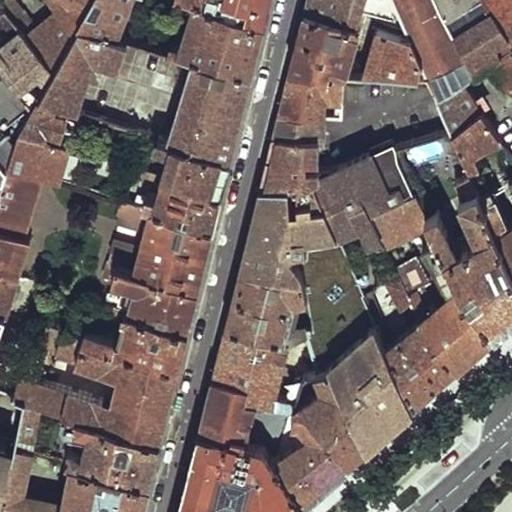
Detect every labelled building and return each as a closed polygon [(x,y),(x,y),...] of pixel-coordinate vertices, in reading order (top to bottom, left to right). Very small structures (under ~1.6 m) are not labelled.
[(74,30),(56,10),(36,26),(14,0),(0,0),(0,1),(3,6),(21,27),(52,66),(74,30)] [(48,0),(56,10),(74,30),(80,20),(91,0),(48,0)] [(91,0),(80,20),(119,32),(132,0),(91,0)] [(191,0),(200,3),(264,22),(269,0),(191,0)] [(343,70),(349,70),(351,66),(345,65),(362,9),(405,17),(396,0),(307,0),(303,17),(290,68),(343,70)] [(396,0),(405,17),(412,33),(425,64),(440,98),(467,79),(477,73),(440,0),(396,0)] [(440,0),(477,73),(511,49),(511,43),(484,0),(440,0)] [(511,0),(484,0),(511,43),(511,0)] [(264,22),(200,3),(185,46),(171,41),(168,28),(142,20),(133,25),(129,35),(251,73),(255,59),(260,38),(264,22)] [(36,95),(70,105),(77,94),(81,96),(86,86),(81,84),(94,56),(185,81),(169,136),(231,155),(241,114),(251,73),(129,35),(119,32),(80,20),(74,30),(52,66),(45,78),(39,90),(36,95)] [(36,95),(39,90),(26,75),(36,67),(45,78),(52,66),(21,27),(0,43),(0,65),(31,103),(36,95)] [(425,64),(412,33),(377,27),(365,71),(421,76),(425,64)] [(511,55),(494,69),(511,90),(511,55)] [(0,154),(8,163),(8,161),(17,127),(31,103),(0,65),(0,154)] [(342,116),(343,70),(290,68),(284,91),(279,113),(325,115),(326,115),(327,100),(339,100),(339,110),(337,111),(336,116),(342,116)] [(455,129),(486,109),(467,79),(440,98),(455,129)] [(17,127),(71,143),(75,127),(65,124),(70,105),(36,95),(31,103),(17,127)] [(455,129),(473,170),(481,165),(474,153),(494,140),(501,148),(507,144),(486,109),(455,129)] [(276,124),(274,133),(319,134),(325,134),(325,115),(279,113),(276,124)] [(42,171),(59,177),(71,143),(17,127),(8,161),(42,171)] [(169,136),(158,132),(154,146),(168,150),(164,171),(223,188),(227,172),(231,155),(169,136)] [(261,184),(321,179),(320,170),(303,170),(303,159),(320,159),(319,134),(274,133),(267,159),(261,184)] [(375,150),(378,156),(403,146),(400,139),(375,150)] [(375,150),(321,173),(321,179),(339,230),(343,238),(363,229),(369,244),(386,237),(375,211),(417,190),(403,153),(403,146),(378,156),(375,150)] [(0,186),(0,225),(24,233),(42,171),(8,161),(8,163),(0,186)] [(164,171),(141,164),(138,174),(160,182),(157,192),(148,190),(145,195),(139,194),(136,201),(214,223),(219,206),(223,188),(164,171)] [(511,257),(484,195),(473,170),(456,180),(464,196),(460,198),(478,235),(459,245),(438,207),(428,212),(454,273),(496,330),(511,316),(511,315),(511,257)] [(304,234),(339,230),(321,179),(261,184),(255,208),(245,248),(240,264),(297,268),(295,262),(301,258),(304,256),(304,248),(304,234)] [(422,317),(458,363),(477,347),(496,330),(454,273),(428,212),(417,190),(375,211),(386,237),(389,244),(419,231),(449,294),(435,306),(424,286),(430,282),(418,256),(398,266),(402,275),(422,317)] [(511,223),(495,190),(484,195),(511,257),(511,223)] [(136,201),(128,199),(124,212),(146,219),(143,230),(140,243),(137,253),(114,247),(110,259),(199,287),(207,255),(214,223),(136,201)] [(121,223),(143,230),(146,219),(124,212),(121,223)] [(0,269),(18,275),(31,235),(24,233),(0,225),(0,269)] [(117,236),(114,247),(137,253),(140,243),(117,236)] [(199,287),(110,259),(105,274),(132,282),(128,297),(110,291),(107,301),(189,326),(194,307),(199,287)] [(311,333),(309,323),(301,328),(289,325),(295,300),(304,299),(297,268),(240,264),(233,294),(225,324),(290,341),(305,335),(311,333)] [(0,309),(6,311),(18,275),(0,269),(0,309)] [(435,385),(458,363),(422,317),(402,275),(389,282),(404,308),(407,307),(415,323),(393,339),(371,290),(365,293),(378,322),(415,401),(435,385)] [(189,326),(107,301),(105,309),(132,318),(128,333),(126,342),(121,341),(115,333),(86,323),(83,335),(179,365),(184,346),(189,326)] [(415,401),(378,322),(328,366),(366,445),(390,423),(415,401)] [(291,411),(297,412),(300,398),(278,393),(290,341),(225,324),(219,350),(212,376),(248,385),(244,399),(258,403),(275,407),(291,411)] [(83,335),(64,329),(57,351),(122,373),(116,400),(22,370),(16,391),(28,395),(47,401),(79,411),(162,437),(170,402),(179,365),(83,335)] [(357,453),(366,445),(328,366),(316,373),(323,388),(297,412),(308,414),(349,460),(357,453)] [(291,511),(302,502),(274,459),(265,446),(248,441),(258,403),(244,399),(248,385),(212,376),(202,416),(177,511),(291,511)] [(28,395),(21,431),(38,435),(44,413),(47,401),(28,395)] [(47,401),(44,413),(76,421),(79,411),(47,401)] [(291,411),(275,407),(274,415),(279,420),(276,437),(283,439),(291,411)] [(70,447),(67,456),(75,458),(152,478),(157,458),(162,437),(79,411),(76,421),(70,447)] [(324,483),(349,460),(308,414),(297,412),(291,411),(283,439),(280,453),(274,459),(302,502),(324,483)] [(18,444),(19,436),(0,430),(0,507),(5,508),(18,444)] [(19,436),(18,444),(35,448),(37,439),(38,435),(21,431),(19,436)] [(67,456),(70,447),(37,439),(35,448),(67,456)] [(152,478),(75,458),(65,496),(26,488),(35,448),(18,444),(5,508),(21,511),(143,511),(145,507),(152,478)]
